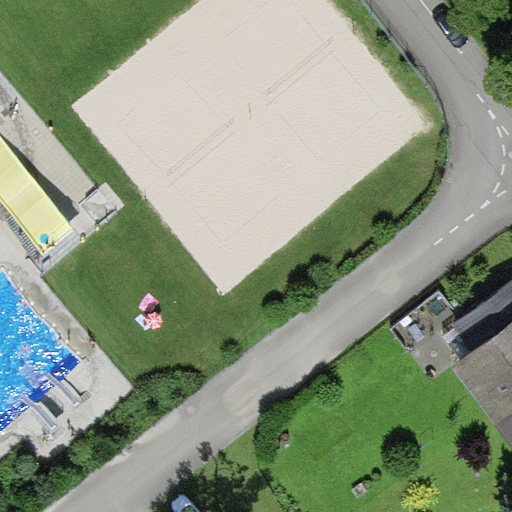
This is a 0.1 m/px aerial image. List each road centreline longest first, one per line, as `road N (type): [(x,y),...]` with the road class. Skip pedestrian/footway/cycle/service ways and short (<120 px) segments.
road 1 (residential): [(511,178),(81,511)]
road 2 (unclassified): [(511,140),(404,0)]
